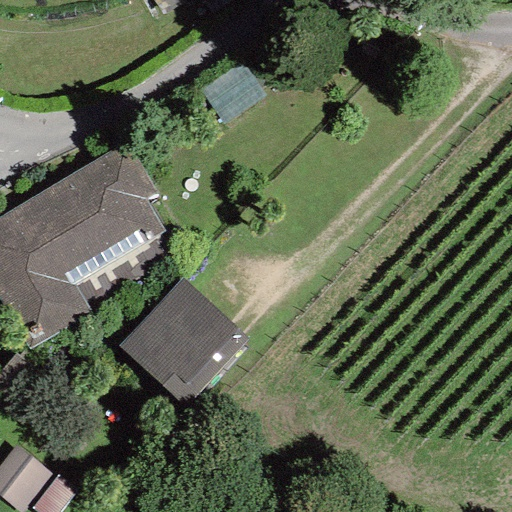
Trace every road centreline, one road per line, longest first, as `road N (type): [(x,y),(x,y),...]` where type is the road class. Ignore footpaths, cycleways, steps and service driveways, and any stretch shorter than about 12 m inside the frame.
road 1 (residential): [(511,19),(392,3),(320,7),(0,146)]
road 2 (unknown): [(511,58),(264,299)]
